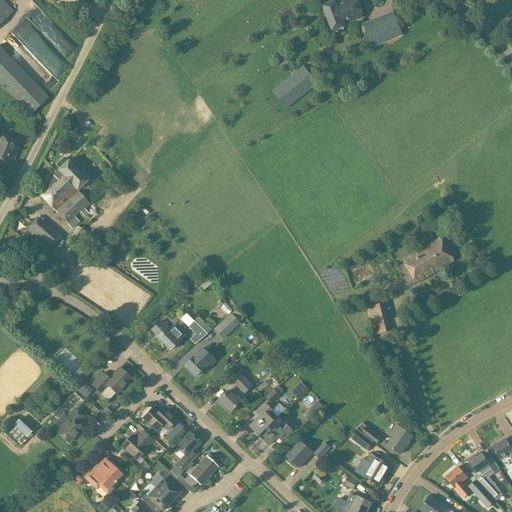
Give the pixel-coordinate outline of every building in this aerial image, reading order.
[(0,0),(0,26),(14,13),(1,0),(0,0)] [(334,2),(322,7),(332,32),(345,26),(345,25),(356,21),(361,35),(365,34),(371,49),(403,36),(394,13),(363,24),(362,19),(364,18),(357,0),(343,0),(337,2),(336,1),(334,2)] [(13,32),(3,40),(21,62),(35,50),(27,40),(22,43),(13,32)] [(4,43),(1,45),(12,58),(14,56),(4,43)] [(0,46),(0,83),(31,114),(49,96),(0,46)] [(272,91),(287,110),(318,85),(303,66),(272,91)] [(47,91),(58,82),(49,70),(37,78),(47,91)] [(0,164),(10,168),(20,144),(0,135),(0,164)] [(57,171),(56,172),(62,178),(61,179),(71,189),(69,192),(75,199),(71,202),(85,217),(90,213),(86,209),(90,205),(77,191),(87,182),(68,161),(57,171)] [(62,178),(56,172),(52,176),(37,192),(55,212),(55,211),(72,229),(85,217),(71,202),(75,199),(69,192),(71,189),(61,179),(62,178)] [(36,218),(28,229),(26,231),(35,238),(29,245),(43,257),(60,238),(36,218)] [(78,246),(87,232),(77,226),(68,240),(78,246)] [(405,261),(418,283),(453,262),(439,240),(405,261)] [(367,262),(376,256),(371,250),(363,256),(367,262)] [(390,338),(387,322),(390,321),(385,303),(366,308),(371,325),(378,324),(381,340),(390,338)] [(213,330),(218,335),(224,329),(229,334),(240,324),(231,314),(213,330)] [(211,330),(198,317),(188,326),(196,334),(190,340),(195,345),(211,330)] [(172,326),(169,329),(160,320),(150,331),(157,337),(156,338),(169,351),(178,342),(184,337),(177,331),(172,326)] [(200,350),(194,357),(184,366),(195,377),(204,368),(199,362),(206,355),(200,350)] [(511,373),(511,356),(510,352),(500,357),(496,351),(488,355),(497,372),(505,368),(509,374),(511,373)] [(467,375),(477,394),(486,389),(482,381),(490,376),(481,359),(473,364),(476,370),(467,375)] [(119,368),(109,379),(103,373),(91,386),(100,395),(108,387),(116,394),(131,379),(119,368)] [(235,386),(229,392),(229,391),(219,401),(231,414),(243,402),(240,399),(244,394),(245,395),(253,387),(239,374),(231,382),(235,386)] [(455,382),(465,400),(477,394),(467,375),(455,382)] [(271,376),(258,388),(261,392),(264,388),(265,389),(269,385),(273,390),(279,385),(271,376)] [(455,405),(465,400),(455,382),(445,386),(442,380),(434,384),(443,402),(451,397),(455,405)] [(301,382),(291,392),(297,397),(307,387),(301,382)] [(271,403),(280,396),(279,395),(284,391),(279,386),(275,390),(266,397),(271,403)] [(259,436),(274,421),(268,416),(273,411),(265,404),(256,413),(261,417),(250,427),(259,436)] [(279,416),(286,410),(281,404),(273,411),(279,416)] [(162,407),(156,413),(151,409),(142,418),(156,431),(161,426),(167,432),(177,421),(162,407)] [(77,424),(83,417),(74,409),(67,417),(69,419),(56,433),(68,443),(82,428),(77,424)] [(35,428),(22,417),(14,426),(26,437),(35,428)] [(280,428),(274,421),(259,436),(269,446),(278,437),(282,441),(292,431),(285,424),(280,428)] [(387,446),(400,455),(413,437),(396,425),(390,435),(393,437),(387,446)] [(361,432),(377,445),(381,439),(366,427),(361,432)] [(350,438),(367,451),(374,443),(357,429),(350,438)] [(142,431),(134,439),(131,436),(122,446),(137,460),(146,450),(145,449),(153,441),(142,431)] [(185,456),(182,459),(176,466),(182,472),(188,465),(198,454),(193,449),(199,443),(189,434),(176,448),(185,456)] [(511,442),(509,444),(506,440),(498,444),(498,443),(493,446),(494,447),(492,448),(500,460),(508,455),(511,461),(511,442)] [(285,457),(299,469),(313,453),(300,441),(285,457)] [(456,447),(463,457),(470,452),(463,441),(456,447)] [(325,443),(314,454),(320,460),(330,448),(325,443)] [(393,468),(374,457),(370,454),(358,474),(381,487),(393,468)] [(489,484),(479,472),(490,465),(482,454),(474,460),(472,457),(467,461),(476,473),(474,475),(478,481),(477,481),(484,488),(489,484)] [(207,457),(189,477),(188,476),(185,480),(191,486),(195,485),(197,483),(200,486),(217,467),(207,457)] [(125,475),(110,461),(108,463),(103,458),(84,478),(96,489),(99,486),(107,494),(125,475)] [(137,466),(144,473),(150,466),(142,460),(137,466)] [(471,492),(462,482),(467,478),(458,467),(445,478),(455,489),(454,489),(463,499),(471,492)] [(505,480),(497,467),(491,470),(499,484),(505,480)] [(166,471),(161,477),(163,479),(155,487),(171,502),(179,493),(172,486),(177,481),(175,480),(166,471)] [(77,481),(75,483),(76,485),(76,486),(77,487),(78,487),(84,481),(77,474),(76,475),(73,478),(77,481)] [(184,488),(188,484),(179,475),(175,480),(177,481),(184,488)] [(344,485),(353,491),(358,482),(348,477),(344,485)] [(483,502),(487,506),(494,499),(477,481),(476,481),(470,486),(484,500),(483,502)] [(171,502),(155,488),(147,497),(145,495),(141,499),(151,509),(155,504),(162,511),(171,502)] [(357,497),(352,508),(343,504),(345,502),(339,499),(334,508),(341,511),(367,511),(372,504),(357,497)] [(425,504),(421,510),(423,511),(452,511),(446,508),(430,497),(429,498),(428,497),(426,497),(423,501),(424,503),(425,504)] [(145,511),(147,510),(139,502),(131,510),(133,511),(145,511)] [(100,511),(103,511),(107,509),(102,503),(97,508),(100,511)]
